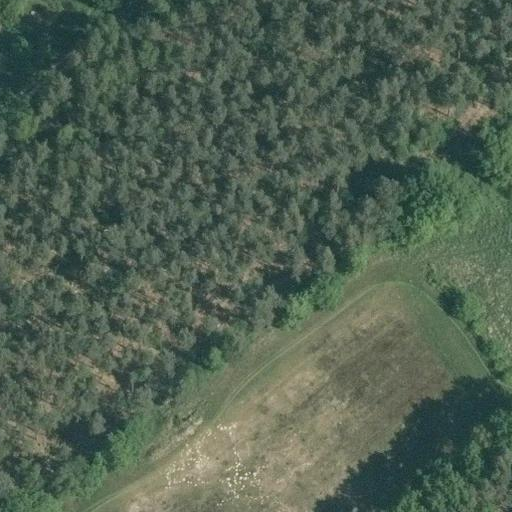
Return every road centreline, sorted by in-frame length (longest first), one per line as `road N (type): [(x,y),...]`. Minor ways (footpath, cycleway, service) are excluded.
road 1 (track): [(479,0),(313,112),(0,354)]
road 2 (track): [(0,96),(122,0)]
